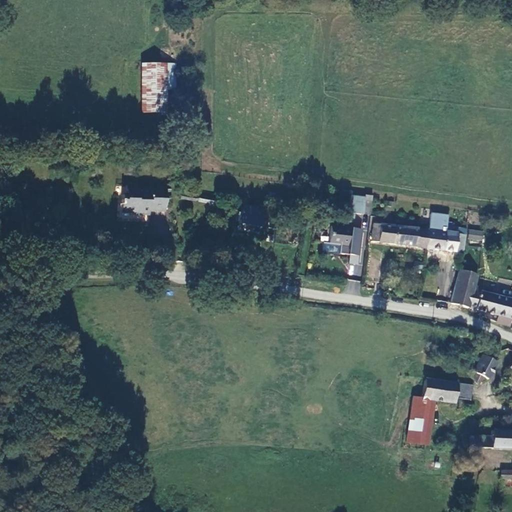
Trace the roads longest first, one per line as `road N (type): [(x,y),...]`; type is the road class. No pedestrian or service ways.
road 1 (unclassified): [(153,272),(201,268),(511,336)]
road 2 (track): [(0,264),(50,279),(153,272)]
